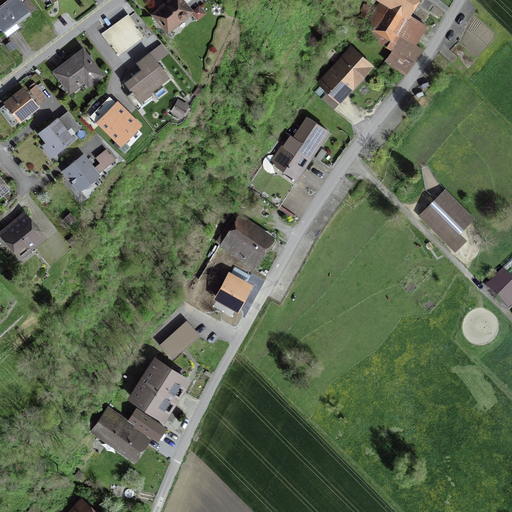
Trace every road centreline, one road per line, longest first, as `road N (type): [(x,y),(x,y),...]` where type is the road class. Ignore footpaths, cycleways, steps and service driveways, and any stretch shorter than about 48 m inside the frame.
road 1 (residential): [(156,511),(259,308),(351,161)]
road 2 (track): [(511,318),(351,161)]
road 3 (residential): [(463,0),(351,161)]
road 4 (residential): [(118,0),(0,89)]
